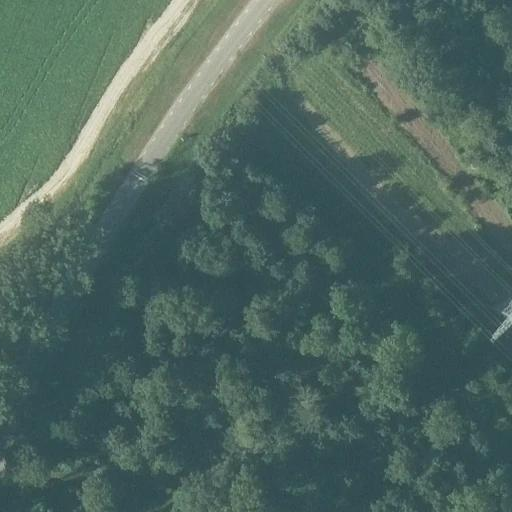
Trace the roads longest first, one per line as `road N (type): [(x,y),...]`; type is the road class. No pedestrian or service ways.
road 1 (tertiary): [(0,434),(97,242),(266,0)]
road 2 (track): [(0,456),(126,511)]
